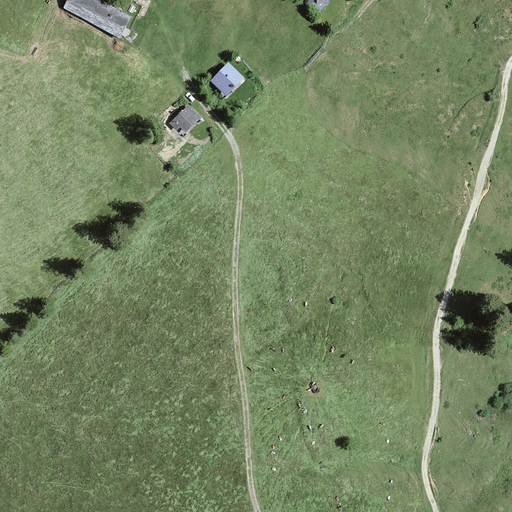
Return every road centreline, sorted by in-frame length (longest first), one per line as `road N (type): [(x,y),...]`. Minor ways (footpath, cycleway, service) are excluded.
road 1 (track): [(511,61),(436,326),(436,402),(424,460),(436,511)]
road 2 (track): [(260,511),(250,486),(237,340),(241,171),(232,138),(183,77)]
